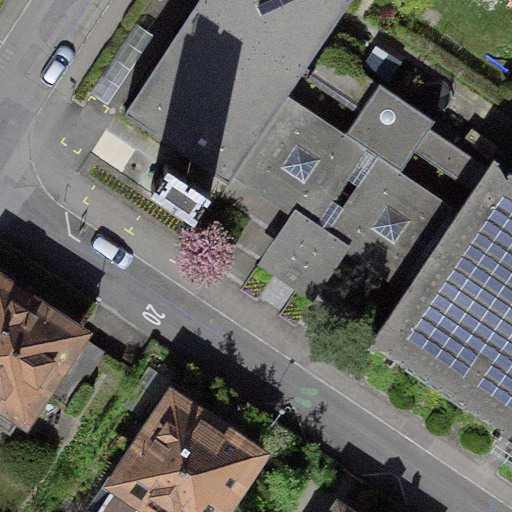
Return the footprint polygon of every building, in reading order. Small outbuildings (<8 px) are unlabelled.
[(203,0),(130,111),(127,109),(125,113),(228,181),(231,178),(223,173),(228,166),(236,172),(243,161),(250,150),(241,145),(280,87),(336,0),(203,0)] [(295,76),(348,110),(365,83),(311,50),(295,76)] [(433,120),(380,84),(347,132),(361,141),(362,139),(366,142),(360,149),(366,153),(371,156),(376,160),(381,163),(386,155),(390,158),(389,160),(401,168),(413,149),(428,127),(433,120)] [(231,178),(311,232),(366,153),(360,149),(366,142),(362,139),(361,141),(347,132),(280,87),(241,145),(250,150),(236,172),(228,166),(223,173),(231,178)] [(413,149),(473,189),(470,193),(468,197),(460,208),(460,209),(464,212),(460,218),(448,210),(424,246),(399,283),(412,291),(407,297),(403,294),(369,344),(511,440),(511,169),(494,158),(488,167),(428,127),(413,149)] [(376,160),(321,239),(403,294),(407,297),(412,291),(399,283),(424,246),(448,210),(460,218),(464,212),(460,209),(460,208),(401,168),(389,160),(390,158),(386,155),(381,163),(376,160)] [(186,182),(171,172),(161,186),(190,206),(200,191),(186,182)] [(347,247),(294,211),(261,259),(314,295),(347,247)] [(105,351),(0,281),(0,423),(10,430),(21,413),(25,416),(43,388),(69,405),(105,351)] [(217,511),(257,453),(173,397),(117,481),(162,511),(217,511)]
